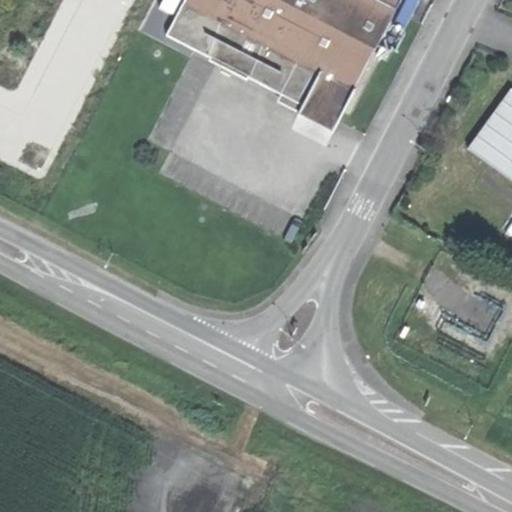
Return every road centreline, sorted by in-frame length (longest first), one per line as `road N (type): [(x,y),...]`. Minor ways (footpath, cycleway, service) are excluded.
road 1 (secondary): [(0,239),(271,380)]
road 2 (unclassified): [(331,269),(470,0)]
road 3 (secondary): [(271,380),(511,508)]
road 4 (unclassified): [(271,380),(303,369),(325,335),(331,269)]
road 5 (unclassified): [(331,269),(278,313),(263,348),(271,380)]
